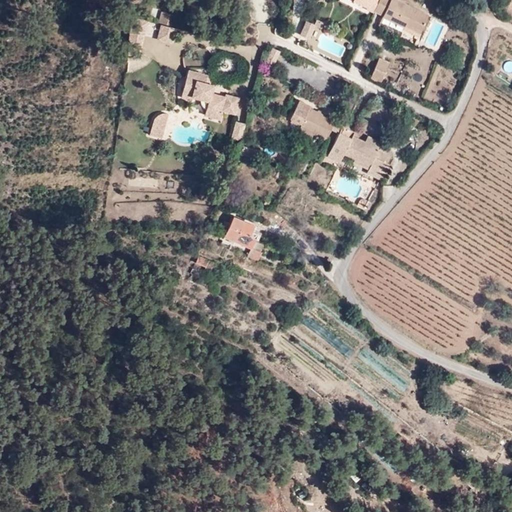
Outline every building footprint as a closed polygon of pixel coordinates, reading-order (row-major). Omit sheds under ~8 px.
[(355,0),(355,2),(370,9),(372,4),(363,0),(355,0)] [(363,0),(372,4),(370,9),(369,12),(375,14),(376,12),(387,18),(387,20),(406,29),(407,26),(412,17),(426,24),(430,16),(396,0),(363,0)] [(164,14),(162,25),(178,29),(180,18),(164,14)] [(412,17),(407,26),(421,33),(426,24),(412,17)] [(131,52),(143,55),(151,23),(134,19),(131,52)] [(315,20),(313,24),(321,28),(323,23),(315,20)] [(306,21),(301,32),(307,35),(313,24),(306,21)] [(180,32),(164,28),(160,42),(176,46),(180,32)] [(392,65),(383,61),(375,79),(384,84),(392,65)] [(190,70),(188,78),(209,84),(211,76),(190,70)] [(215,85),(209,84),(188,78),(183,97),(194,100),(195,97),(203,99),(209,106),(207,115),(223,120),(225,110),(238,113),(242,98),(227,94),(226,97),(213,93),(215,85)] [(293,119),(304,124),(312,108),(313,106),(301,100),(293,119)] [(335,127),(338,120),(312,108),(304,124),(302,127),(316,134),(328,140),(335,127)] [(159,122),(154,137),(165,140),(170,117),(164,116),(159,122)] [(338,120),(335,127),(344,132),(347,127),(350,120),(340,116),(338,120)] [(242,140),(245,122),(234,120),(231,138),(242,140)] [(316,134),(302,127),(300,133),(314,140),(316,134)] [(357,132),(347,127),(344,132),(332,156),(343,162),(347,153),(358,159),(373,166),(377,158),(380,150),(381,149),(367,142),(355,136),(357,132)] [(370,136),(367,142),(381,149),(380,150),(388,154),(392,146),(370,136)] [(392,165),(377,158),(373,166),(358,159),(356,163),(371,170),(370,173),(384,180),(392,165)] [(255,225),(236,216),(228,237),(252,249),(256,239),(254,237),(255,233),(252,232),(255,225)] [(207,267),(205,272),(219,277),(224,266),(198,255),(196,262),(207,267)]
